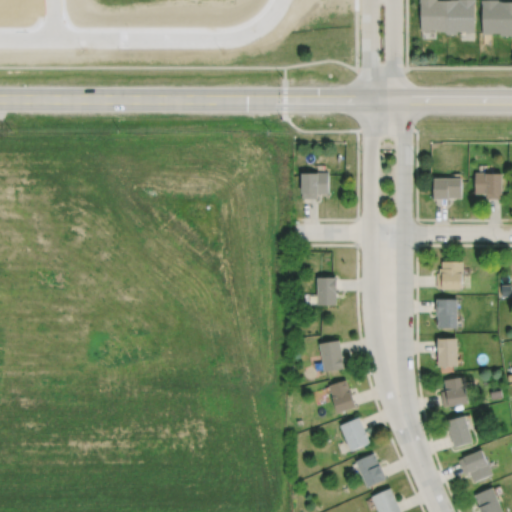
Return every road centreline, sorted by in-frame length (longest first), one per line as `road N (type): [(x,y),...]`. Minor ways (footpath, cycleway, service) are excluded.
road 1 (secondary): [(371,100),(0,100)]
road 2 (residential): [(371,100),(370,313),(381,379),(410,435)]
road 3 (residential): [(410,435),(400,100)]
road 4 (residential): [(293,231),(511,232)]
road 5 (secondary): [(511,100),(371,100)]
